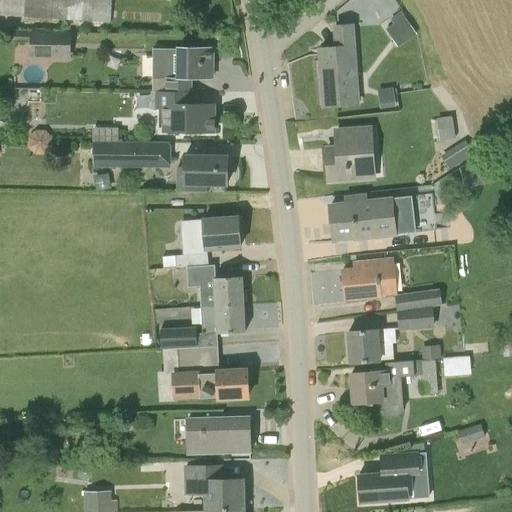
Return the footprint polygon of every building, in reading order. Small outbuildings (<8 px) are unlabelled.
[(110,0),(0,0),(0,13),(109,22),(110,0)] [(422,50),(421,39),(411,40),(408,24),(378,27),(381,55),(422,50)] [(337,48),(320,49),(320,50),(325,50),(326,76),(322,76),(324,107),(358,104),(352,25),(336,26),(337,48)] [(14,43),(31,43),(31,57),(66,58),(67,34),(31,33),(31,32),(14,32),(14,43)] [(153,92),(166,92),(190,92),(190,78),(212,79),(213,49),(166,48),(166,79),(154,79),(153,92)] [(166,92),(153,92),(153,110),(164,110),(164,133),(214,133),(214,104),(190,104),(190,92),(166,92)] [(443,114),(442,134),(454,134),(455,114),(443,114)] [(368,128),(356,129),(336,131),(338,148),(327,148),(329,182),(373,179),(368,128)] [(52,148),(53,138),(45,131),(36,131),(28,138),(28,148),(35,155),(45,155),(52,148)] [(117,143),(103,143),(95,143),(94,166),(169,167),(169,144),(117,143)] [(459,163),(450,150),(440,157),(449,170),(459,163)] [(227,157),(207,156),(185,156),(185,167),(179,167),(178,175),(178,190),(207,192),(207,185),(227,185),(227,157)] [(410,198),(395,200),(331,205),(335,241),(399,236),(399,234),(412,233),(410,198)] [(187,267),(208,266),(207,250),(241,247),(238,217),(204,220),(189,221),(191,255),(176,256),(176,268),(187,267)] [(382,298),(382,296),(397,295),(394,259),(379,260),(379,259),(356,262),(357,268),(343,270),(346,301),(382,298)] [(200,287),(201,307),(244,304),(242,277),(216,278),(215,266),(208,266),(187,267),(188,288),(200,287)] [(431,307),(432,307),(442,306),(439,290),(396,296),(398,311),(431,307)] [(244,304),(201,307),(202,335),(245,332),(244,304)] [(431,307),(398,311),(400,330),(433,328),(432,307),(431,307)] [(163,348),(197,346),(196,328),(162,329),(163,348)] [(395,329),(348,332),(351,363),(383,361),(382,345),(396,344),(395,329)] [(176,373),(178,396),(201,395),(201,398),(219,397),(219,398),(248,397),(247,370),(226,371),(224,346),(186,348),(188,372),(176,373)] [(423,361),(434,359),(441,359),(440,346),(422,347),(423,361)] [(447,373),(473,372),(472,353),(446,354),(447,373)] [(437,395),(434,359),(423,361),(420,361),(423,396),(437,395)] [(354,404),(401,401),(400,385),(402,385),(401,378),(415,376),(413,361),(385,364),(386,372),(351,374),(354,404)] [(224,445),(250,444),(249,418),(187,421),(188,457),(224,455),(224,445)] [(480,426),(460,432),(463,444),(484,437),(480,426)] [(382,473),(379,473),(359,475),(361,504),(409,500),(408,485),(420,484),(417,453),(381,456),(382,473)] [(205,493),(205,511),(244,510),(243,479),(217,480),(217,466),(185,468),(185,494),(205,493)] [(84,511),(116,511),(117,501),(112,501),(111,491),(85,492),(84,511)]
